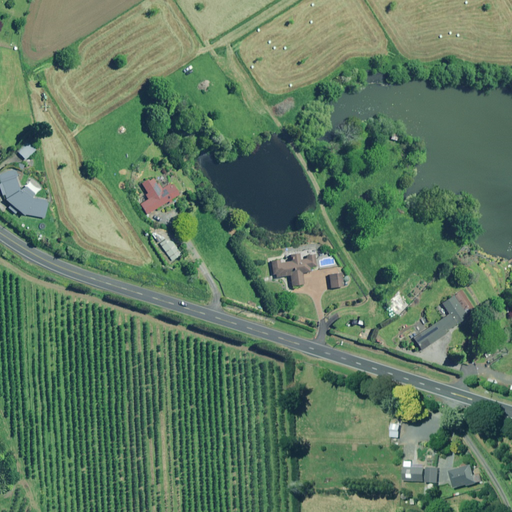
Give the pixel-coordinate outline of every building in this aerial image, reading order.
[(35,150),(27,144),(19,155),(26,161),(35,150)] [(14,169),(0,174),(0,192),(1,197),(4,196),(4,198),(3,200),(9,205),(6,208),(14,215),(16,212),(23,216),(26,216),(42,219),(48,200),(33,198),(32,200),(30,199),(32,195),(33,196),(41,189),(28,177),(21,188),(14,169)] [(160,190),(153,178),(142,185),(147,194),(145,195),(148,200),(140,205),(147,215),(178,196),(171,184),(160,190)] [(171,242),(162,242),(159,244),(171,262),(180,256),(171,242)] [(284,257),(285,259),(269,262),(272,279),(289,277),(291,287),(303,285),(301,274),(310,273),(309,269),(316,267),(313,255),(304,256),(304,260),(298,261),(297,254),(284,257)] [(250,260),(251,267),(264,264),(263,258),(250,260)] [(342,287),(340,274),(328,275),(329,289),(342,287)] [(467,317),(452,296),(440,304),(447,315),(428,328),(425,323),(412,332),(414,334),(410,337),(420,351),(444,335),(443,334),(467,317)] [(401,425),(391,425),(390,437),(400,438),(401,425)] [(412,463),(404,462),(403,482),(424,482),(425,465),(412,465),(412,463)] [(475,476),(472,466),(450,471),(454,489),(483,483),(481,475),(475,476)] [(439,469),(428,469),(427,483),(439,484),(439,469)]
